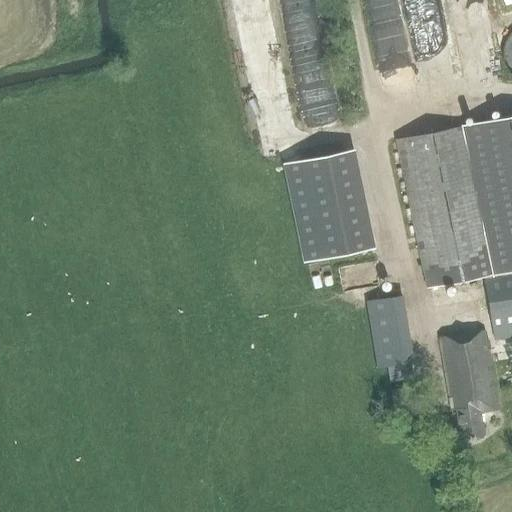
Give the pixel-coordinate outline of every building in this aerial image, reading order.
[(235,0),(237,23),(271,22),(270,0),(235,0)] [(511,31),(508,36),(505,40),(503,46),(502,51),(502,57),(503,63),(505,68),(508,73),(511,76),(511,31)] [(511,114),(466,124),(394,139),(425,288),(483,276),(494,341),(511,337),(511,114)] [(283,157),(300,258),(372,245),(355,145),(283,157)] [(402,291),(366,297),(377,366),(413,360),(402,291)] [(484,331),(438,338),(450,412),(455,411),(457,424),(456,427),(457,433),(459,435),(460,440),(484,436),(480,414),(497,411),(484,331)] [(394,418),(419,415),(415,387),(390,390),(394,418)]
